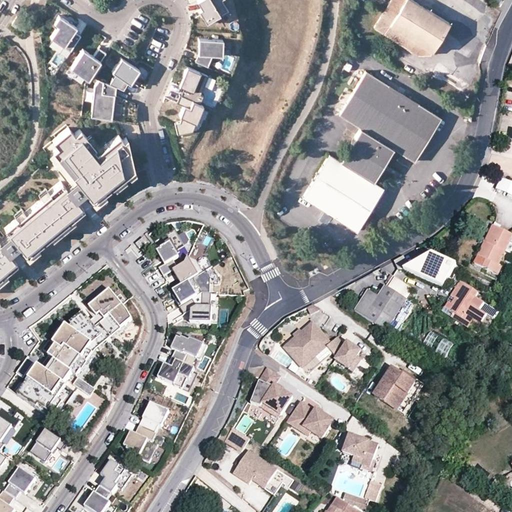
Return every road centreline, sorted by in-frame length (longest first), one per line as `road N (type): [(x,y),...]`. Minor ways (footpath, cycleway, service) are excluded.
road 1 (residential): [(511,20),(483,132),(453,201),(400,245),(285,307)]
road 2 (residential): [(100,243),(138,288),(155,326),(110,426),(50,511)]
road 3 (residential): [(334,0),(315,88),(244,227)]
road 4 (residential): [(285,307),(248,340),(161,511)]
road 5 (residential): [(169,0),(178,38),(149,111),(169,199)]
